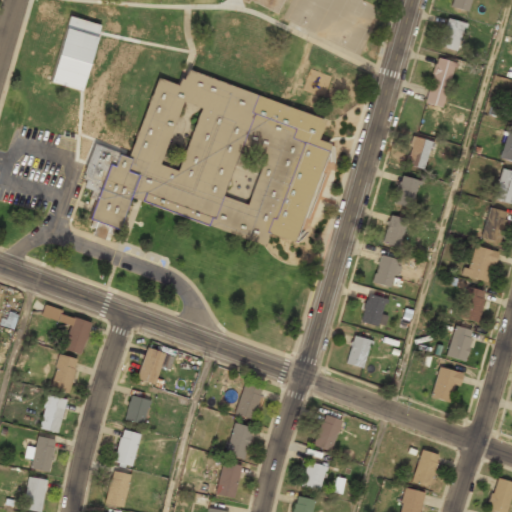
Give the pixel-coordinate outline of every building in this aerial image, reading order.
[(466,11),(469,0),(450,0),(449,5),(466,11)] [(99,25),(66,16),(49,83),(83,91),(99,25)] [(464,22),(447,17),(440,46),(457,50),(464,22)] [(453,62),(436,57),(424,102),(441,107),(453,62)] [(324,117),(184,72),(179,85),(155,77),(129,157),(93,145),(80,187),(96,192),(86,220),(118,231),(128,201),(264,245),(267,235),(296,244),(328,144),(316,140),(324,117)] [(511,128),(508,127),(500,157),(511,160),(511,128)] [(421,169),(431,141),(414,135),(403,163),(421,169)] [(511,204),(511,170),(502,168),(494,199),(511,204)] [(417,179),(400,176),(394,204),(412,207),(417,179)] [(482,239),(501,242),(506,211),(486,208),(482,239)] [(381,242),(397,247),(407,220),(390,215),(381,242)] [(487,283),(498,252),(471,243),(461,273),(487,283)] [(401,261),(380,254),(372,281),(393,287),(401,261)] [(459,317),(477,321),(485,291),(467,286),(459,317)] [(387,297),(367,292),(361,322),(381,326),(387,297)] [(80,354),(91,321),(44,306),(41,317),(69,325),(62,348),(80,354)] [(445,354),(464,360),(473,330),(454,325),(445,354)] [(344,364),(362,369),(370,341),(353,335),(344,364)] [(135,380),(153,385),(163,354),(144,348),(135,380)] [(77,359),(58,354),(48,388),(68,393),(77,359)] [(461,372),(438,366),(430,396),(452,403),(461,372)] [(261,387),(243,382),(234,415),(253,420),(261,387)] [(57,432),(65,399),(46,395),(38,428),(57,432)] [(150,402),(130,395),(122,419),(142,425),(150,402)] [(340,421),(323,414),(311,445),(328,452),(340,421)] [(252,428),(233,423),(225,454),(244,459),(252,428)] [(132,467),(138,433),(119,430),(113,464),(132,467)] [(31,457),(29,469),(50,471),(54,439),(35,436),(34,448),(26,447),(25,456),(31,457)] [(438,455),(420,449),(409,480),(428,487),(438,455)] [(299,486),(317,491),(325,467),(307,461),(299,486)] [(214,495),(232,499),(240,466),(222,462),(214,495)] [(130,474),(111,470),(103,503),(121,508),(130,474)] [(41,511),(46,479),(26,476),(21,509),(41,511)] [(504,511),(511,491),(511,482),(497,477),(486,507),(498,511),(504,511)] [(418,511),(423,492),(403,488),(398,511),(418,511)] [(310,511),(313,499),(295,496),(292,511),(310,511)]
